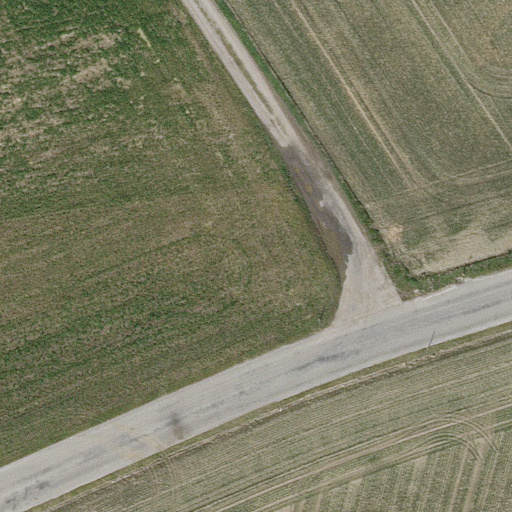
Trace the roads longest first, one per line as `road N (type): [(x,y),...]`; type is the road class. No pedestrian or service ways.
road 1 (unclassified): [(0,510),(511,311)]
road 2 (track): [(406,350),(187,0)]
